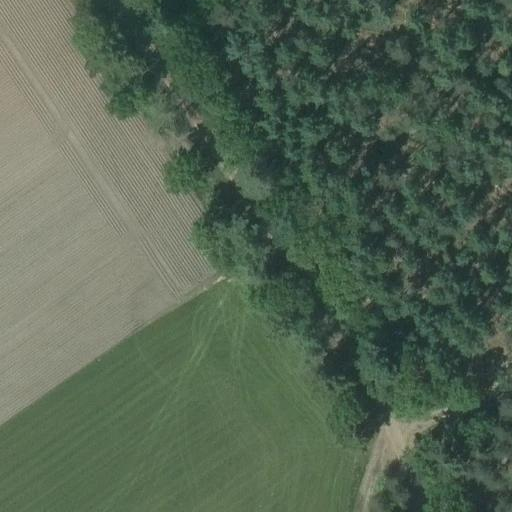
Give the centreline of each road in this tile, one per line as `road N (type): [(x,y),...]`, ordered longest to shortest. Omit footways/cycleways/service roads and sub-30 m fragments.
road 1 (track): [(392,437),(328,311),(184,101)]
road 2 (track): [(511,395),(392,437)]
road 3 (track): [(250,0),(184,101)]
road 4 (track): [(184,101),(119,0)]
